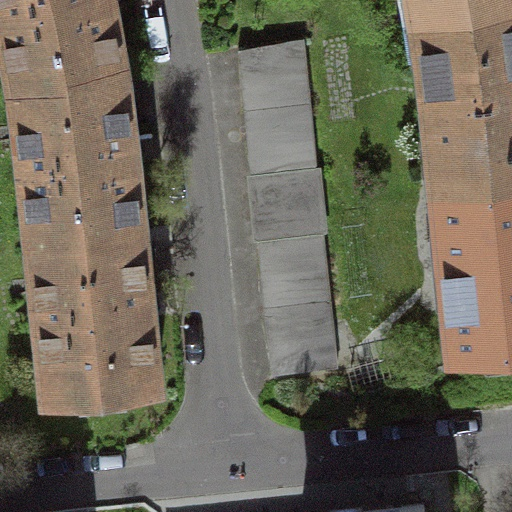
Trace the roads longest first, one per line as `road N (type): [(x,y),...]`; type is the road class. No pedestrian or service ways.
road 1 (residential): [(171,0),(222,466)]
road 2 (residential): [(222,466),(511,436)]
road 3 (residential): [(0,489),(222,466)]
